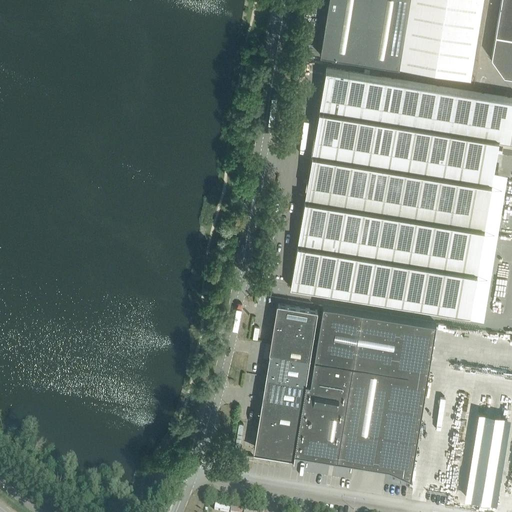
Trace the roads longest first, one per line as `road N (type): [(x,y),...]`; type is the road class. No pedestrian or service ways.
road 1 (unclassified): [(190,470),(237,295),(284,0)]
road 2 (unknown): [(267,288),(511,332)]
road 3 (unclassified): [(413,511),(190,470)]
road 4 (unknown): [(414,510),(444,391),(474,380),(511,391)]
road 5 (unknown): [(371,502),(376,469),(347,426),(359,337)]
road 6 (unknown): [(267,288),(289,161)]
